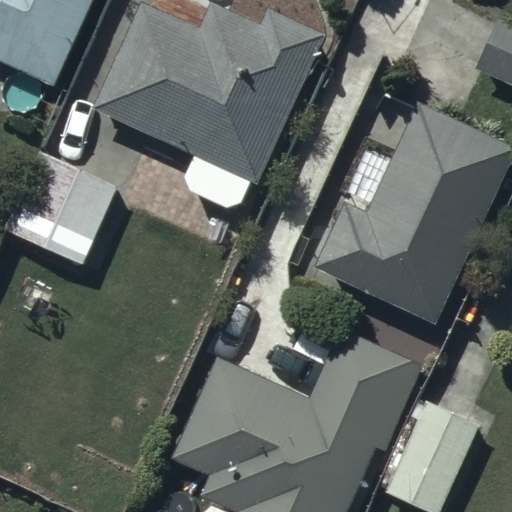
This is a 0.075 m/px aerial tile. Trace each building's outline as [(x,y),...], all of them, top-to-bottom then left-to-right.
[(107,0),(0,0),(0,64),(67,93),(107,0)] [(327,40),(272,18),(266,32),(214,12),(204,36),(143,11),(99,121),(201,161),(187,195),(248,219),(260,190),(267,192),(327,40)] [(511,25),(504,22),(480,74),(511,88),(511,25)] [(511,190),(511,149),(426,108),(412,137),(392,127),(322,272),(443,331),(511,190)] [(127,188),(46,156),(15,234),(95,267),(127,188)] [(421,377),(340,341),(310,409),(214,367),(168,469),(210,488),(200,510),(205,511),(354,511),(377,462),(383,464),(421,377)] [(459,511),(493,428),(434,404),(396,500),(426,511),(459,511)]
